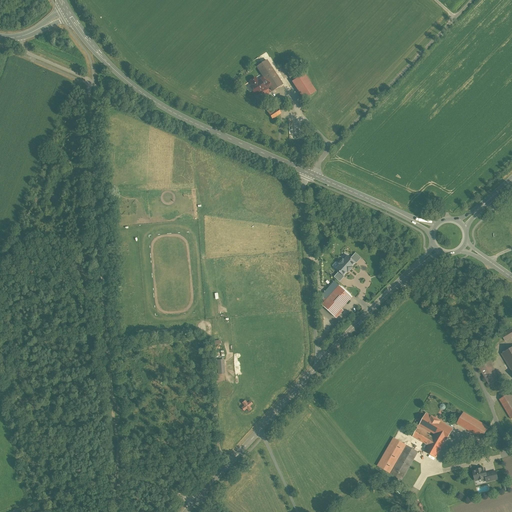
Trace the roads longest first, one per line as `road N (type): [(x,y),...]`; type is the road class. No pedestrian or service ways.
road 1 (track): [(90,99),(119,511)]
road 2 (tertiary): [(67,12),(104,60),(162,106),(309,173)]
road 3 (unclassified): [(309,173),(472,0)]
road 4 (unclassified): [(321,361),(303,192),(309,173)]
road 5 (unclassified): [(15,511),(116,477),(195,501)]
road 6 (secondary): [(321,361),(195,501)]
road 7 (secondary): [(437,249),(321,361)]
road 8 (tertiary): [(309,173),(434,229)]
